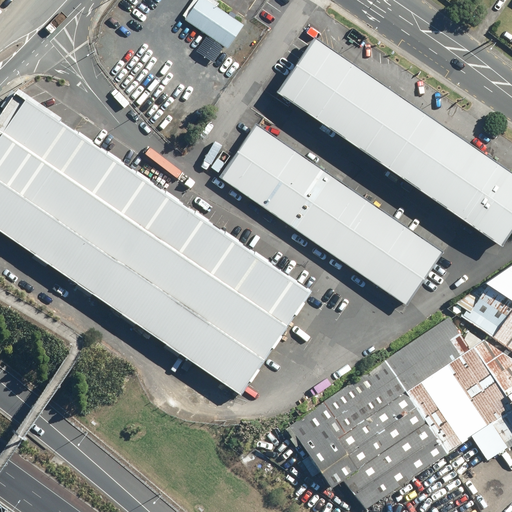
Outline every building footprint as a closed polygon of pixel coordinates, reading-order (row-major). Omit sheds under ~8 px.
[(245,26),(207,0),(197,0),(183,21),(228,51),(245,26)] [(511,228),(511,175),(312,38),(276,90),(501,244),(511,228)] [(304,291),(34,105),(0,153),(0,236),(232,396),(304,291)] [(441,254),(259,129),(222,183),(403,308),(441,254)] [(511,266),(450,309),(511,349),(511,266)] [(511,440),(511,354),(476,335),(468,341),(454,321),(448,314),(288,426),(328,489),(345,477),(366,508),(472,436),(487,457),(511,440)]
